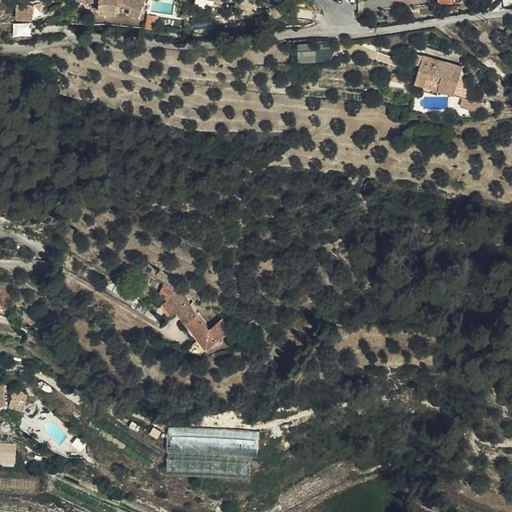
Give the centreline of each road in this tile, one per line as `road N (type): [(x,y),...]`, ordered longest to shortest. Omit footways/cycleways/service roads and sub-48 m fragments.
road 1 (track): [(0,326),(54,358),(121,416),(173,423),(283,419),(367,402),(421,404)]
road 2 (residential): [(0,47),(221,44),(339,30)]
road 3 (residential): [(339,30),(511,13)]
